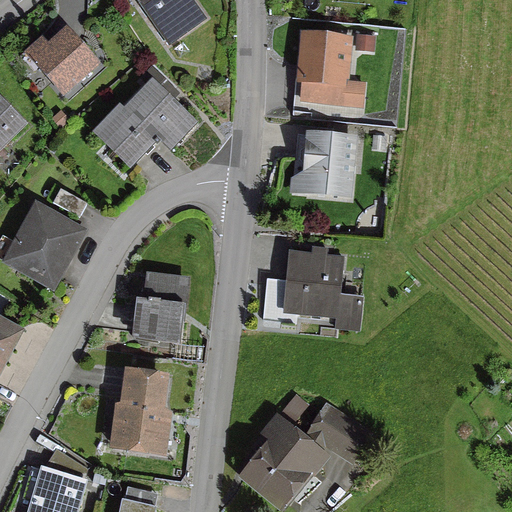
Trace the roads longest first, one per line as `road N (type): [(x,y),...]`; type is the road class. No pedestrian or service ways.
road 1 (residential): [(0,467),(120,233),(165,192),(243,180)]
road 2 (residential): [(205,511),(243,180)]
road 3 (residential): [(243,180),(250,0)]
